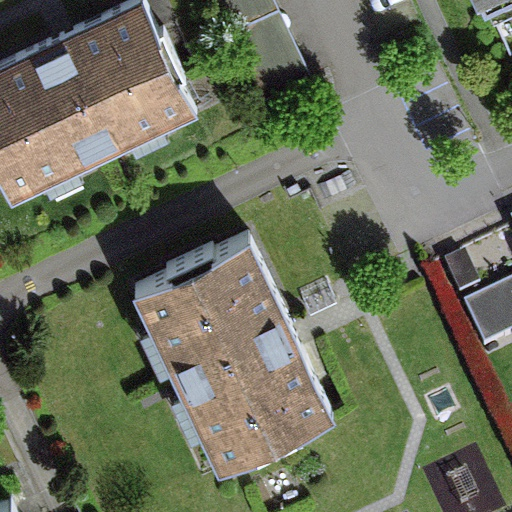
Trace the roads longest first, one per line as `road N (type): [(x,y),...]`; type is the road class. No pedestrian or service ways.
road 1 (residential): [(374,119),(0,300)]
road 2 (residential): [(374,119),(411,177),(464,173),(511,153)]
road 3 (residential): [(319,0),(374,119)]
